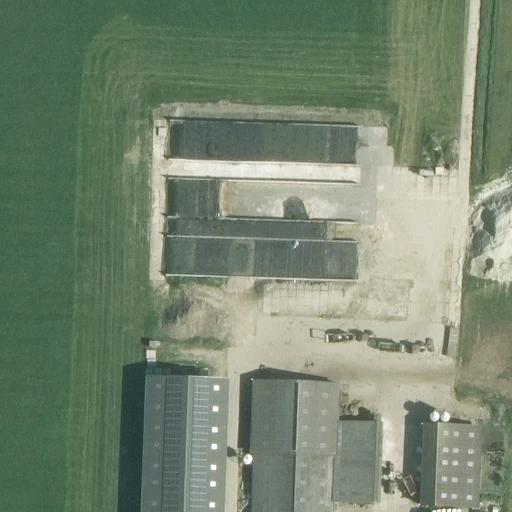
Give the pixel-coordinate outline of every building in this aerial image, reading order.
[(408,239),(428,242),(432,221),(412,218),(408,239)] [(167,236),(166,275),(360,280),(361,268),(348,267),(349,249),(333,249),(333,267),(324,267),(324,241),(167,236)] [(441,278),(442,261),(421,260),(420,277),(441,278)] [(141,377),(136,511),(221,511),(226,380),(141,377)] [(332,511),(333,502),(376,503),(379,427),(338,426),(339,384),(252,381),(249,455),(254,455),(251,511),(332,511)] [(481,426),(422,424),(419,506),(477,509),(481,426)]
